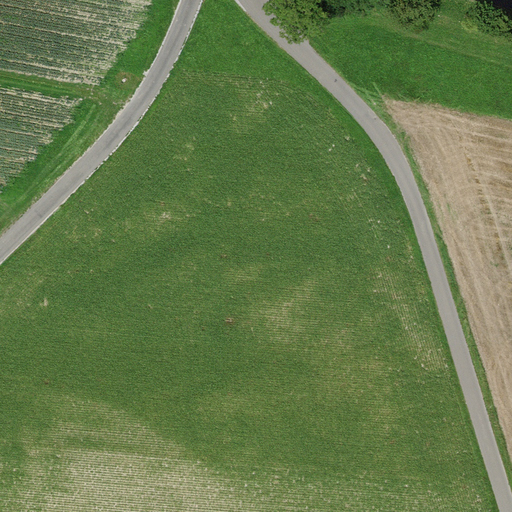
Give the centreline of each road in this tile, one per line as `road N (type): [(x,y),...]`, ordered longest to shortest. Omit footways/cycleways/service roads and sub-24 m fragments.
road 1 (unclassified): [(508,511),(416,224),(376,133),(261,0)]
road 2 (unclassified): [(198,0),(116,139),(0,259)]
